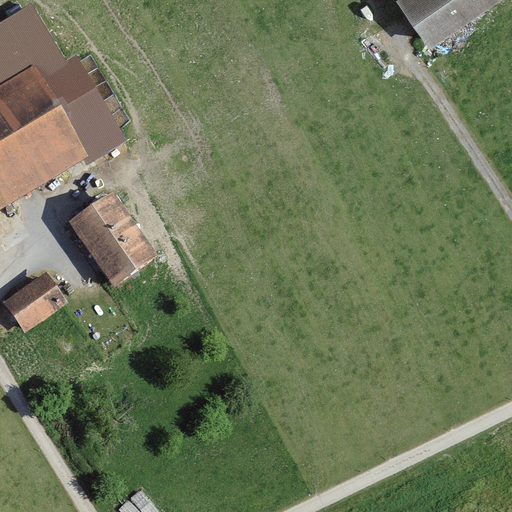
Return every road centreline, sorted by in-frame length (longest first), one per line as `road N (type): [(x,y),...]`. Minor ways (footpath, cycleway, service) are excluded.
road 1 (track): [(511,410),(301,511)]
road 2 (track): [(511,210),(396,37)]
road 3 (track): [(87,511),(0,362)]
